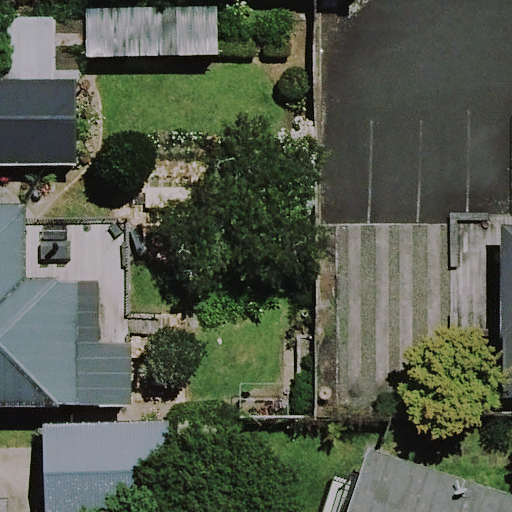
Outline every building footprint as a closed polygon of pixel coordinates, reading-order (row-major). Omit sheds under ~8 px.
[(346,0),(235,0),(235,5),(346,9),(346,0)] [(0,172),(76,174),(78,88),(0,86),(0,172)] [(0,418),(76,418),(76,357),(94,357),(94,292),(25,292),(25,220),(0,219),(0,418)] [(511,406),(511,237),(500,237),(499,407),(511,406)] [(44,434),(44,511),(168,511),(168,434),(44,434)] [(511,511),(511,509),(367,461),(351,511),(511,511)]
